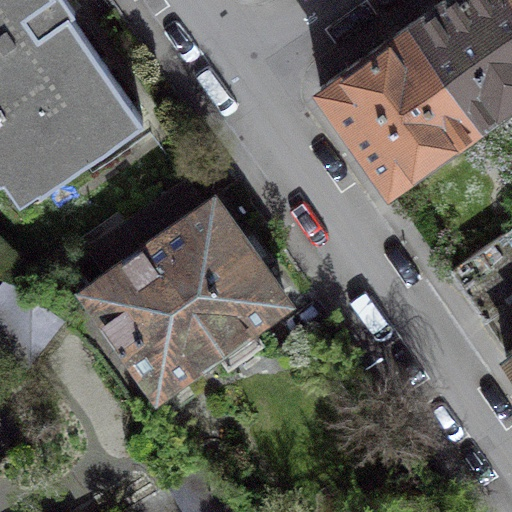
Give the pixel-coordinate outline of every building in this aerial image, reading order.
[(0,0),(0,130),(41,188),(142,118),(68,13),(73,10),(65,0),(0,0)] [(511,0),(442,0),(410,23),(478,121),(511,96),(511,0)] [(478,121),(410,23),(319,87),(389,184),(478,121)] [(285,298),(213,195),(198,206),(181,180),(125,219),(87,246),(105,271),(83,286),(121,340),(118,342),(121,347),(125,344),(156,388),(216,346),(228,364),(262,340),(249,323),(285,298)] [(80,251),(87,246),(125,219),(118,210),(74,242),(80,251)] [(511,223),(454,264),(489,315),(511,298),(511,223)] [(54,312),(6,275),(0,282),(0,355),(7,361),(23,340),(28,344),(54,312)] [(199,469),(174,485),(191,511),(220,511),(224,509),(199,469)] [(416,488),(407,472),(366,511),(429,511),(435,507),(416,488)]
